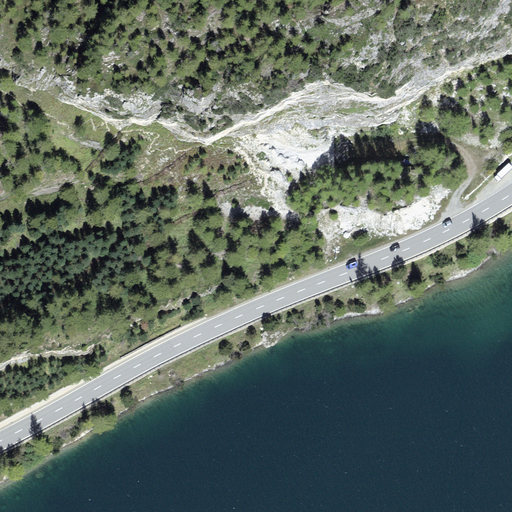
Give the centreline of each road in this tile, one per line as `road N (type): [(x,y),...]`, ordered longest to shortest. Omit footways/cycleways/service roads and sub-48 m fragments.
road 1 (primary): [(511,193),(432,238),(175,346),(0,441)]
road 2 (track): [(457,225),(453,203),(475,169),(460,145),(360,143)]
